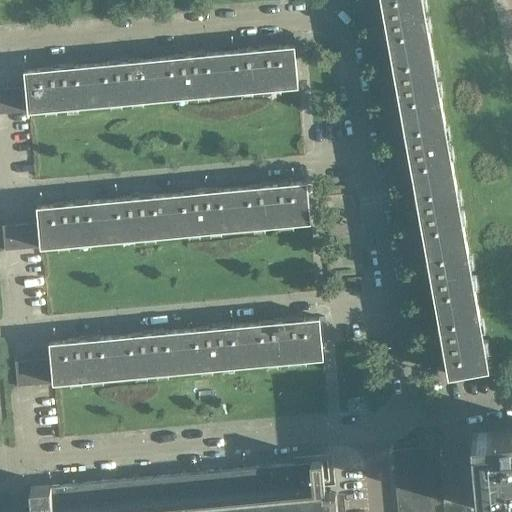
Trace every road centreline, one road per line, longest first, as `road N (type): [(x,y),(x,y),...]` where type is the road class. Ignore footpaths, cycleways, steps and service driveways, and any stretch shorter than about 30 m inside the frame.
road 1 (residential): [(368,157),(348,15),(0,45)]
road 2 (residential): [(0,328),(389,293)]
road 3 (residential): [(0,464),(373,428)]
road 4 (residential): [(0,190),(368,157)]
road 5 (residential): [(373,428),(411,417),(389,293)]
road 6 (residential): [(389,293),(368,157)]
